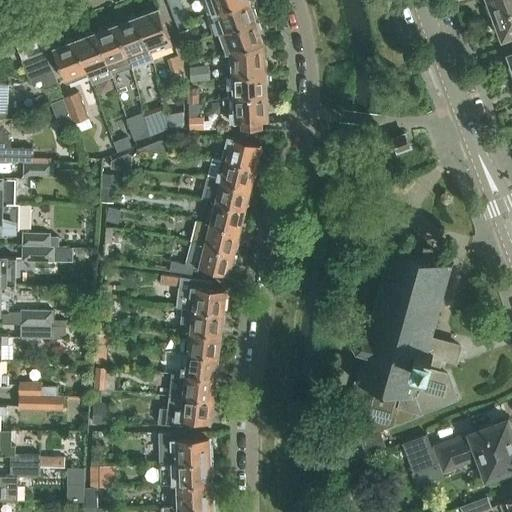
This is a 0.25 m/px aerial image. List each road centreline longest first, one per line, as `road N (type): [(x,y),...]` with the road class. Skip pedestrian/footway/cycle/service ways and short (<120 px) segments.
road 1 (residential): [(296,0),(309,48),(312,111),(265,312),(253,511)]
road 2 (unclassified): [(511,233),(419,0)]
